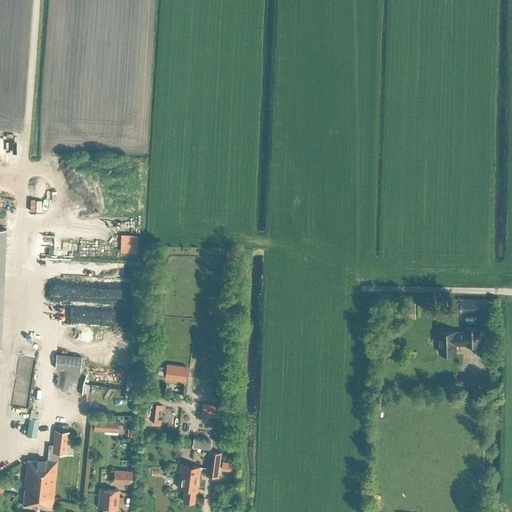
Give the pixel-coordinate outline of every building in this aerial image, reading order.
[(24,139),(9,138),(9,156),(24,156),(24,139)] [(48,205),(49,184),(42,184),(41,205),(48,205)] [(0,343),(5,343),(9,224),(0,224),(0,343)] [(125,227),(124,246),(141,247),(141,228),(125,227)] [(111,265),(112,255),(93,255),(93,265),(111,265)] [(115,256),(114,266),(135,269),(136,259),(115,256)] [(96,291),(134,292),(134,276),(100,275),(100,280),(69,279),(69,284),(96,284),(96,291)] [(94,287),(67,287),(67,298),(78,298),(78,294),(94,294),(94,287)] [(110,309),(110,301),(96,300),(96,308),(110,309)] [(414,313),(422,309),(417,300),(409,305),(414,313)] [(475,300),(465,300),(465,311),(475,311),(475,300)] [(392,325),(379,325),(379,336),(393,336),(392,325)] [(480,343),(480,325),(465,325),(465,329),(456,329),(439,329),(439,351),(456,351),(456,343),(480,343)] [(391,340),(380,340),(380,350),(391,349),(391,340)] [(79,371),(81,356),(56,353),(54,368),(79,371)] [(158,374),(165,375),(165,377),(184,380),(186,366),(166,363),(166,366),(159,365),(158,374)] [(124,397),(127,373),(84,368),(81,393),(124,397)] [(32,415),(34,401),(17,399),(16,413),(32,415)] [(156,404),(153,423),(160,423),(160,419),(157,418),(158,409),(161,409),(162,405),(156,404)] [(210,404),(208,416),(215,417),(217,405),(210,404)] [(35,437),(38,419),(29,417),(26,435),(35,437)] [(93,417),(93,428),(117,429),(117,418),(93,417)] [(72,454),(74,435),(68,434),(68,431),(54,429),(52,444),(48,444),(47,459),(34,458),(34,460),(26,459),(23,495),(22,505),(52,508),(58,453),(72,454)] [(194,436),(193,445),(201,447),(203,437),(194,436)] [(217,476),(220,452),(208,450),(205,474),(217,476)] [(196,490),(200,466),(180,463),(177,486),(184,487),(182,500),(193,501),(195,490),(196,490)] [(113,473),(111,466),(103,468),(104,475),(113,473)] [(132,470),(114,469),(113,481),(131,482),(132,470)] [(118,489),(99,488),(98,507),(103,507),(102,511),(111,511),(112,508),(117,508),(118,489)]
